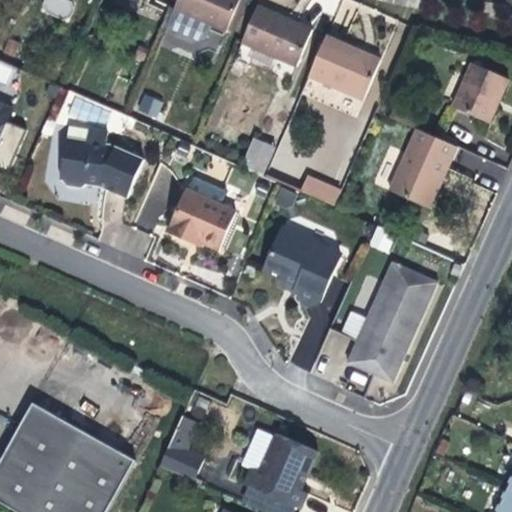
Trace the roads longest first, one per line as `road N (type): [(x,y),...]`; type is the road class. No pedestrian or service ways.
road 1 (residential): [(0,226),(221,326),(265,380),(404,440)]
road 2 (residential): [(404,440),(511,205)]
